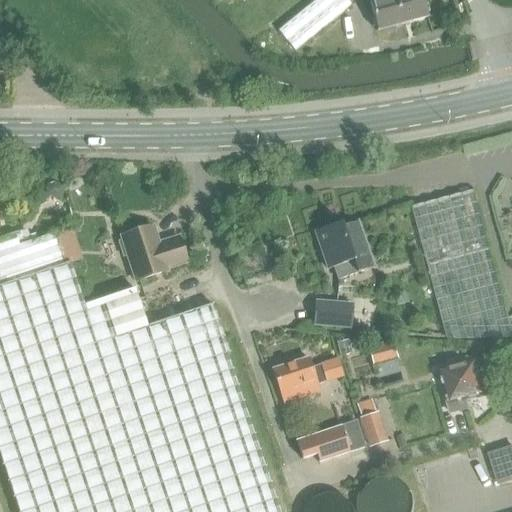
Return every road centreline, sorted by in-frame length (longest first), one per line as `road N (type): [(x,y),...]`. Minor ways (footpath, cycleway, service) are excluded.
road 1 (unclassified): [(511,431),(295,480),(203,224),(187,135)]
road 2 (primary): [(187,135),(345,122),(505,94)]
road 3 (primary): [(0,135),(187,135)]
